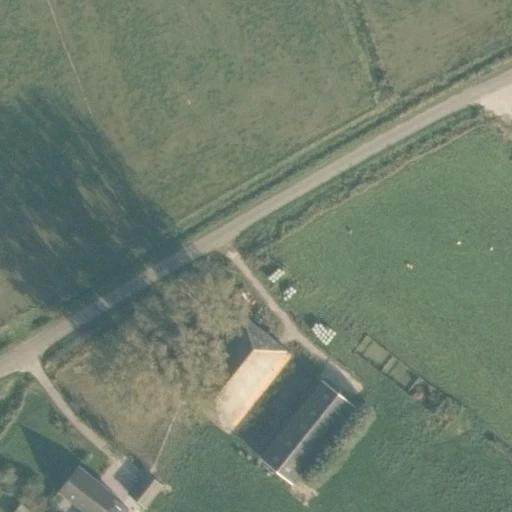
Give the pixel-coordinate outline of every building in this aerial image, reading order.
[(227,432),(290,355),(233,308),(170,385),(227,432)] [(256,455),(288,480),(350,403),(318,379),(256,455)] [(84,511),(102,511),(116,495),(77,465),(57,490),(84,511)] [(144,470),(127,492),(145,507),(162,485),(144,470)] [(30,511),(32,511),(21,502),(12,511),(30,511)]
